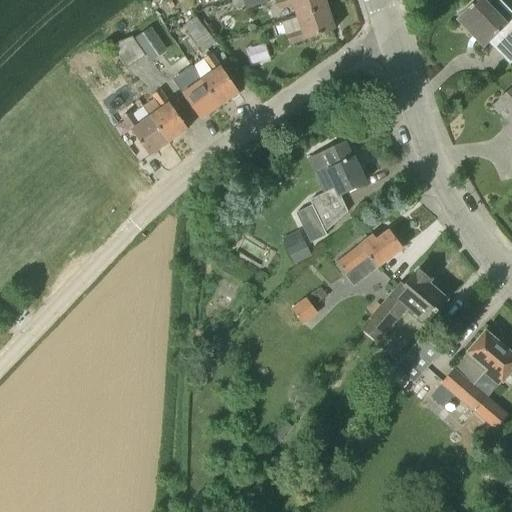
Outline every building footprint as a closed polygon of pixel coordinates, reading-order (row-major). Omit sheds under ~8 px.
[(244,6),(242,0),(231,0),(230,0),(234,10),(244,6)] [(268,3),(266,0),(242,0),(244,6),(246,10),(268,3)] [(324,0),(274,0),(278,11),(294,5),(298,18),(327,8),(324,0)] [(511,63),(511,19),(506,25),(489,8),(490,5),(490,3),(489,0),(476,0),(456,20),(483,49),(489,43),(510,65),(511,63)] [(334,30),(327,8),(298,18),(302,31),(286,36),(287,39),(289,45),(334,30)] [(216,43),(195,17),(187,23),(188,25),(184,28),(203,53),(216,43)] [(150,62),(166,51),(150,28),(135,39),(146,55),(146,56),(150,62)] [(127,69),(146,56),(146,55),(135,39),(134,40),(132,37),(110,46),(127,69)] [(213,73),(201,82),(218,108),(239,93),(211,54),(203,59),(213,73)] [(218,108),(201,82),(194,72),(183,79),(181,75),(174,80),(200,120),(218,108)] [(143,107),(150,117),(168,143),(187,130),(159,90),(151,95),(154,99),(143,107)] [(511,90),(495,107),(511,124),(511,90)] [(150,117),(139,125),(128,111),(121,116),(149,157),(168,143),(150,117)] [(352,159),(344,143),(320,155),(327,171),(314,177),(323,194),(310,201),(325,233),(348,212),(340,196),(365,183),(353,159),(352,159)] [(290,255),(307,247),(299,230),(282,238),(290,255)] [(376,268),(402,248),(389,231),(377,241),(373,236),(337,264),(346,275),(368,258),(376,268)] [(435,314),(447,300),(428,284),(431,280),(428,278),(429,274),(425,271),(421,272),(418,269),(404,286),(400,283),(361,329),(377,343),(407,307),(424,321),(432,312),(435,314)] [(320,288),(306,300),(312,307),(327,296),(320,288)] [(303,327),(318,315),(312,307),(306,300),(292,311),(303,327)] [(475,413),(511,369),(511,355),(485,332),(467,354),(452,370),(441,384),(475,413)] [(423,374),(441,352),(423,336),(404,357),(423,374)]
